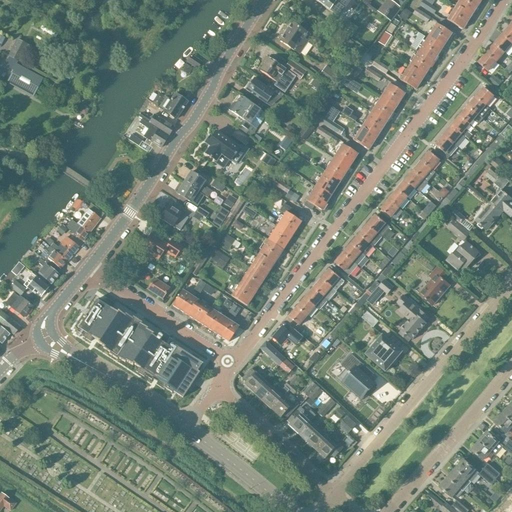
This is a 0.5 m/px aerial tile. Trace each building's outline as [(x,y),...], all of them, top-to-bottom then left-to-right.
[(18,0),(16,5),(24,9),(27,5),(18,0)] [(315,0),(331,11),(337,16),(348,0),(353,0),(355,1),(355,0),(315,0)] [(422,0),(419,5),(433,15),(437,9),(431,6),(434,0),(422,0)] [(480,2),(476,0),(459,0),(447,20),(462,30),(480,2)] [(405,9),(399,17),(404,21),(410,13),(405,9)] [(416,9),(412,14),(427,23),(430,17),(416,9)] [(331,11),(326,18),(342,29),(346,23),(337,16),(331,11)] [(294,50),(299,54),(308,41),(303,38),(307,33),(292,22),(279,40),(294,50)] [(422,45),(418,52),(433,62),(451,34),(436,24),(422,45)] [(511,27),(511,26),(502,35),(511,43),(511,27)] [(386,33),(379,43),(386,48),(393,37),(386,33)] [(511,43),(502,35),(494,45),(504,53),(511,43)] [(349,48),(353,43),(344,37),(340,42),(349,48)] [(494,45),(486,54),(496,62),(504,53),(494,45)] [(433,62),(418,52),(399,80),(415,90),(433,62)] [(488,72),(496,62),(486,54),(478,64),(488,72)] [(185,64),(181,70),(188,75),(192,69),(191,68),(192,66),(197,69),(201,62),(191,56),(187,62),(186,65),(185,64)] [(265,63),(260,70),(263,72),(271,78),(276,82),(274,86),(285,93),(296,77),(302,81),(303,78),(307,72),(290,60),(284,68),(278,64),(280,62),(275,58),(274,60),(269,57),(267,56),(263,61),(265,63)] [(374,60),(371,65),(385,74),(389,68),(374,60)] [(17,65),(7,83),(33,97),(43,79),(17,65)] [(340,78),(325,66),(317,76),(333,88),(340,78)] [(356,66),(352,71),(358,75),(362,70),(356,66)] [(367,68),(363,74),(378,82),(382,77),(367,68)] [(492,76),(489,81),(497,87),(500,83),(492,76)] [(268,84),(267,86),(254,77),(246,89),(259,98),(258,99),(270,107),(283,95),(268,84)] [(314,79),(310,85),(319,92),(324,86),(314,79)] [(374,106),(370,112),(386,122),(403,94),(388,84),(374,106)] [(476,97),(485,106),(494,96),(484,88),(476,97)] [(164,110),(163,111),(176,119),(187,103),(175,95),(171,100),(165,97),(159,107),(164,110)] [(239,123),(253,132),(266,113),(241,95),(235,103),(233,102),(229,109),(242,118),(239,123)] [(476,97),(468,107),(483,120),(491,110),(485,106),(476,97)] [(468,107),(460,116),(469,124),(474,119),(479,124),(483,120),(468,107)] [(352,141),(367,151),(386,122),(370,112),(361,127),(359,126),(355,132),(357,133),(352,141)] [(141,113),(139,116),(149,122),(169,135),(174,126),(154,114),(151,119),(141,113)] [(138,117),(142,119),(139,124),(148,129),(144,136),(161,147),(169,135),(149,122),(139,116),(138,117)] [(460,116),(451,126),(461,134),(469,124),(460,116)] [(326,118),(322,124),(336,133),(340,127),(326,118)] [(308,123),(297,137),(304,142),(314,128),(308,123)] [(288,125),(283,132),(294,139),(298,133),(288,125)] [(451,126),(443,135),(458,147),(466,138),(461,134),(451,126)] [(319,127),(315,132),(335,145),(338,139),(319,127)] [(230,161),(234,156),(235,156),(236,154),(235,154),(239,149),(238,148),(240,144),(244,147),(249,140),(236,131),(231,138),(232,139),(230,142),(215,132),(211,138),(209,137),(205,143),(210,147),(205,154),(209,157),(209,158),(210,159),(211,158),(215,161),(214,162),(223,169),(229,160),(230,161)] [(131,135),(128,140),(139,147),(142,141),(131,135)] [(443,135),(435,145),(450,157),(458,147),(443,135)] [(497,139),(492,144),(497,148),(501,143),(497,139)] [(357,154),(341,144),(323,173),(339,183),(357,154)] [(497,148),(492,144),(488,149),(492,153),(497,148)] [(421,161),(431,170),(439,160),(429,151),(421,161)] [(484,153),(476,163),(481,167),(489,157),(484,153)] [(268,155),(263,163),(271,168),(276,161),(268,155)] [(421,161),(413,171),(423,179),(427,183),(435,173),(431,170),(421,161)] [(485,162),(481,167),(497,180),(494,183),(502,190),(509,181),(485,162)] [(481,167),(476,163),(469,172),(474,175),(481,167)] [(202,194),(207,198),(212,191),(206,187),(205,188),(201,186),(205,180),(191,171),(184,182),(201,193),(202,194)] [(413,171),(405,180),(415,189),(419,193),(427,183),(423,179),(413,171)] [(339,183),(323,173),(302,206),(310,211),(314,206),(321,211),(339,183)] [(463,179),(454,189),(458,193),(467,182),(463,179)] [(214,180),(211,186),(221,192),(225,187),(214,180)] [(405,180),(397,189),(407,198),(415,189),(405,180)] [(184,182),(177,193),(190,202),(194,204),(200,194),(201,193),(184,182)] [(291,189),(283,184),(280,189),(287,194),(291,189)] [(397,189),(389,199),(399,207),(407,198),(397,189)] [(490,204),(501,213),(504,210),(511,216),(511,214),(511,202),(511,200),(511,198),(502,190),(490,204)] [(229,196),(224,203),(231,208),(236,200),(229,196)] [(240,196),(236,201),(242,205),(245,200),(240,196)] [(78,200),(77,200),(77,201),(81,204),(80,206),(86,210),(87,208),(90,205),(84,200),(84,201),(82,199),(78,200)] [(390,217),(399,207),(389,199),(380,209),(390,217)] [(438,208),(442,212),(450,202),(446,199),(438,208)] [(236,201),(232,208),(237,211),(242,205),(236,201)] [(279,211),(284,214),(266,240),(282,250),(300,222),(295,219),(298,214),(283,204),(279,211)] [(486,231),(501,213),(490,204),(475,221),(486,231)] [(169,205),(160,218),(172,225),(168,231),(175,235),(178,230),(180,231),(188,219),(189,219),(191,217),(192,218),(195,214),(185,207),(181,212),(169,205)] [(198,207),(195,212),(205,218),(208,213),(198,207)] [(245,207),(242,212),(246,215),(250,210),(245,207)] [(447,214),(454,219),(460,224),(465,218),(453,207),(447,214)] [(237,211),(232,208),(228,213),(234,217),(237,211)] [(442,212),(438,208),(430,217),(434,221),(442,212)] [(71,221),(76,225),(88,235),(100,220),(87,210),(78,223),(73,219),(71,221)] [(367,224),(381,237),(390,227),(375,215),(367,224)] [(430,217),(422,227),(426,231),(434,221),(430,217)] [(460,224),(454,219),(446,228),(463,243),(471,234),(460,224)] [(236,221),(232,226),(240,230),(243,226),(236,221)] [(367,224),(359,234),(373,246),(381,237),(367,224)] [(88,235),(76,225),(70,232),(83,242),(88,235)] [(422,235),(426,231),(422,227),(417,232),(422,235)] [(219,229),(209,243),(214,246),(224,232),(219,229)] [(151,232),(141,247),(146,250),(143,254),(151,259),(153,255),(158,258),(164,249),(176,257),(180,251),(183,253),(186,249),(163,233),(159,238),(151,232)] [(351,243),(361,252),(365,256),(373,246),(359,234),(351,243)] [(226,235),(222,241),(230,247),(235,240),(226,235)] [(47,238),(44,243),(50,248),(49,249),(66,262),(77,248),(65,238),(62,243),(60,245),(57,248),(52,244),(53,243),(47,238)] [(253,261),(248,268),(264,278),(282,250),(266,240),(253,261)] [(410,240),(400,253),(404,256),(414,244),(410,240)] [(230,247),(222,241),(220,245),(228,251),(230,247)] [(214,246),(209,243),(189,273),(195,276),(214,246)] [(343,253),(352,261),(361,252),(351,243),(343,253)] [(459,246),(448,260),(451,262),(462,272),(478,253),(467,244),(463,249),(459,246)] [(66,262),(49,249),(41,258),(52,267),(54,264),(60,269),(66,262)] [(216,250),(208,262),(222,271),(229,259),(216,250)] [(352,261),(343,253),(334,263),(349,275),(357,265),(352,261)] [(404,256),(400,253),(396,257),(400,261),(404,256)] [(43,268),(38,274),(39,275),(38,277),(45,283),(46,281),(50,285),(58,276),(46,265),(42,261),(39,264),(43,268)] [(390,265),(382,275),(386,278),(394,268),(390,265)] [(448,275),(438,266),(429,276),(433,279),(420,294),(433,305),(450,286),(444,280),(448,275)] [(264,278),(248,268),(230,296),(246,306),(264,278)] [(321,279),(331,287),(335,291),(344,281),(329,269),(321,279)] [(9,281),(6,285),(20,296),(25,290),(27,288),(34,294),(35,293),(40,297),(48,288),(31,273),(26,280),(27,281),(24,284),(22,287),(15,282),(13,284),(9,281)] [(386,278),(382,275),(377,279),(381,283),(384,279),(386,278)] [(153,279),(147,289),(161,299),(164,294),(169,297),(176,287),(170,284),(167,288),(153,279)] [(321,279),(313,288),(323,296),(331,287),(321,279)] [(385,279),(378,287),(388,295),(394,288),(385,279)] [(200,280),(196,286),(202,290),(206,284),(200,280)] [(376,281),(365,294),(369,298),(380,285),(376,281)] [(207,285),(203,291),(211,295),(214,290),(207,285)] [(313,288),(305,297),(315,306),(323,296),(313,288)] [(209,309),(181,291),(171,306),(200,324),(209,309)] [(32,308),(14,293),(5,304),(23,319),(32,308)] [(397,303),(402,307),(398,311),(404,316),(409,320),(401,330),(401,331),(399,334),(408,342),(411,339),(412,340),(427,323),(425,322),(429,318),(420,310),(421,308),(409,298),(408,300),(403,295),(397,303)] [(305,297),(297,307),(307,315),(315,306),(305,297)] [(363,297),(354,307),(358,310),(366,301),(367,300),(363,297)] [(87,318),(76,334),(90,343),(93,339),(98,342),(97,344),(104,349),(104,350),(110,354),(109,355),(117,360),(118,359),(125,363),(126,362),(133,367),(134,365),(139,368),(136,372),(144,378),(145,376),(152,380),(152,381),(153,379),(158,382),(156,385),(165,391),(166,389),(172,394),(173,392),(182,398),(183,398),(183,397),(182,397),(188,388),(188,389),(189,388),(188,388),(190,385),(191,385),(193,381),(198,373),(199,373),(199,372),(197,371),(202,364),(197,360),(191,356),(180,349),(180,348),(160,335),(157,340),(152,337),(153,335),(152,334),(146,331),(147,329),(140,325),(141,324),(133,318),(132,320),(126,316),(125,317),(118,312),(117,314),(111,311),(114,306),(105,300),(92,321),(87,318)] [(226,300),(223,305),(228,308),(231,303),(226,300)] [(307,315),(297,307),(288,317),(298,325),(307,315)] [(358,310),(354,307),(350,312),(354,315),(358,310)] [(209,309),(200,324),(228,342),(238,328),(233,325),(235,322),(229,319),(227,321),(209,309)] [(0,324),(13,335),(20,327),(0,311),(0,324)] [(362,318),(373,328),(378,321),(367,312),(362,318)] [(342,320),(338,326),(342,329),(346,324),(342,320)] [(0,342),(2,344),(9,335),(0,326),(0,342)] [(303,337),(295,330),(291,334),(283,326),(273,337),(282,345),(287,339),(293,344),(296,340),(299,342),(303,337)] [(342,329),(338,326),(334,330),(338,334),(342,329)] [(372,348),(366,355),(386,371),(392,364),(391,363),(395,358),(396,359),(402,352),(383,336),(377,342),(375,340),(370,347),(372,348)] [(326,340),(322,345),(326,348),(330,343),(326,340)] [(267,341),(261,348),(279,366),(286,359),(267,341)] [(315,352),(309,359),(314,363),(320,356),(315,352)] [(345,369),(338,378),(352,391),(353,391),(355,389),(364,397),(375,384),(370,379),(361,371),(365,366),(351,354),(341,365),(345,369)] [(287,358),(276,369),(280,373),(291,362),(287,358)] [(251,369),(243,378),(247,382),(245,384),(254,393),(265,381),(251,369)] [(254,393),(263,401),(274,390),(265,381),(254,393)] [(290,391),(294,385),(289,381),(285,386),(290,391)] [(308,397),(318,386),(313,382),(303,393),(308,397)] [(298,389),(294,385),(290,391),(294,394),(298,389)] [(323,391),(318,386),(308,397),(313,401),(323,391)] [(263,401),(272,409),(283,398),(282,397),(274,390),(263,401)] [(285,394),(282,397),(283,398),(272,409),(281,418),(292,406),(295,402),(285,394)] [(331,398),(318,412),(323,417),(336,403),(331,398)] [(511,406),(510,405),(502,414),(511,422),(511,406)] [(339,409),(335,413),(341,419),(345,414),(339,409)] [(300,414),(289,426),(299,434),(309,423),(312,420),(308,417),(306,420),(300,414)] [(511,436),(511,437),(511,436),(511,422),(502,414),(494,423),(506,433),(504,435),(502,438),(511,446),(511,436)] [(343,422),(352,430),(356,425),(347,417),(343,422)] [(348,434),(352,430),(343,422),(339,426),(348,434)] [(299,434),(308,443),(318,431),(309,423),(299,434)] [(308,443),(316,451),(327,439),(318,431),(308,443)] [(491,452),(496,456),(503,447),(504,447),(499,443),(487,433),(479,442),(491,452)] [(327,439),(316,451),(325,459),(330,454),(334,458),(342,449),(338,445),(335,447),(327,439)] [(483,461),(491,452),(479,442),(471,451),(483,461)] [(506,445),(504,447),(503,447),(511,454),(511,446),(507,443),(506,445)] [(463,460),(455,469),(471,483),(479,474),(475,470),(463,460)] [(485,467),(483,470),(495,480),(500,474),(488,464),(485,467)] [(455,469),(447,479),(459,489),(463,492),(471,483),(455,469)] [(495,480),(483,470),(481,472),(479,475),(491,485),(495,480)] [(451,498),(459,489),(447,479),(439,488),(451,498)] [(1,493),(0,494),(0,510),(3,507),(9,511),(10,511),(16,504),(1,493)] [(439,510),(444,505),(433,496),(429,500),(439,510)] [(451,506),(458,511),(467,511),(468,510),(457,500),(454,503),(451,506)] [(446,503),(440,510),(442,511),(454,511),(456,511),(446,503)]
